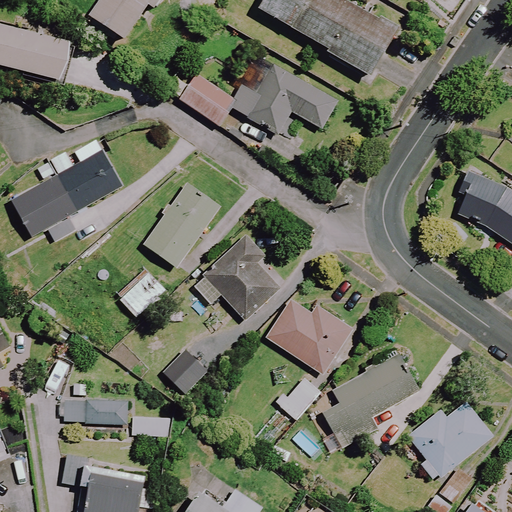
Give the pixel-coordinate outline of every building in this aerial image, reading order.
[(162,0),(102,0),(89,19),(125,43),(149,8),(155,12),(162,0)] [(376,23),(338,0),(266,0),(259,13),(369,81),(399,32),(378,19),(376,23)] [(76,27),(0,7),(0,68),(62,85),(76,27)] [(337,104),(273,67),(257,95),(247,90),(234,113),(279,138),(291,116),(321,133),(337,104)] [(235,104),(193,76),(185,88),(178,84),(170,96),(219,128),(235,104)] [(123,189),(103,154),(54,182),(53,180),(11,204),(32,241),(47,232),(54,245),(76,232),(69,220),(123,189)] [(481,179),(470,172),(456,193),(467,200),(457,214),(473,226),(475,223),(511,247),(511,195),(483,176),(481,179)] [(220,210),(185,186),(142,247),(177,272),(220,210)] [(264,257),(244,238),(193,291),(211,308),(220,299),(246,324),(280,289),(255,266),(264,257)] [(165,292),(142,271),(115,299),(137,321),(165,292)] [(310,314),(291,302),(266,341),(323,378),(352,332),(314,307),(310,314)] [(0,356),(11,351),(0,330),(0,373),(3,371),(0,364),(0,356)] [(211,368),(190,347),(167,370),(188,391),(211,368)] [(420,391),(400,354),(337,387),(341,395),(324,404),(345,445),(382,426),(376,414),(420,391)] [(323,390),(307,376),(283,404),(299,418),(323,390)] [(129,399),(66,396),(65,420),(128,423),(129,399)] [(444,408),(410,436),(429,457),(423,461),(439,480),(495,434),(468,400),(450,415),(444,408)] [(169,437),(171,415),(134,413),(132,435),(169,437)] [(88,455),(69,452),(64,480),(92,485),(87,511),(139,511),(141,503),(154,506),(157,488),(144,485),(146,471),(87,460),(88,455)] [(475,477),(462,466),(442,490),(455,500),(475,477)] [(208,492),(195,511),(260,511),(265,504),(238,486),(227,504),(208,492)] [(501,511),(479,495),(466,511),(501,511)]
